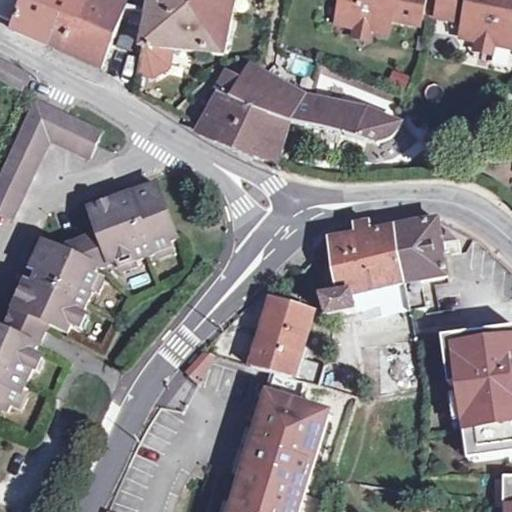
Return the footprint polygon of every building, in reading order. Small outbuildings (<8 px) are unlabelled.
[(26,0),(13,0),(7,16),(20,21),(29,1),(26,0)] [(77,23),(86,0),(29,0),(29,1),(20,21),(17,28),(51,44),(63,17),(77,23)] [(105,1),(103,0),(86,0),(77,23),(63,17),(51,44),(102,69),(126,9),(105,1)] [(151,0),(138,73),(151,75),(167,66),(171,48),(223,54),(233,0),(151,0)] [(339,0),(335,22),(355,25),(372,28),(391,32),(394,16),(422,21),(425,0),(339,0)] [(511,0),(440,0),(438,15),(466,19),(463,35),(480,39),(496,42),(511,44),(511,0)] [(372,28),(355,25),(353,36),(371,40),(372,28)] [(480,39),(478,50),(494,53),(496,42),(480,39)] [(0,76),(21,87),(26,73),(0,60),(0,76)] [(226,143),(263,72),(251,66),(244,80),(227,73),(198,126),(197,129),(226,143)] [(280,161),(292,116),(275,110),(286,84),(263,72),(226,143),(251,154),(253,149),(280,161)] [(305,95),(286,84),(275,110),(292,116),(305,95)] [(369,109),(305,95),(292,116),(307,121),(380,141),(399,133),(401,122),(369,109)] [(56,143),(94,161),(106,133),(66,114),(64,120),(39,107),(0,189),(0,212),(18,221),(56,143)] [(68,249),(65,257),(102,274),(123,265),(134,260),(136,265),(149,261),(160,257),(157,251),(179,242),(159,187),(132,197),(129,190),(105,200),(108,207),(95,211),(104,236),(68,249)] [(395,228),(410,311),(427,306),(423,279),(448,275),(438,220),(395,228)] [(360,320),(410,311),(395,228),(376,232),(376,222),(356,223),(357,235),(335,238),(340,286),(333,288),(335,298),(326,299),(329,317),(358,313),(360,320)] [(102,274),(65,257),(49,249),(43,264),(34,259),(24,285),(31,288),(20,312),(50,326),(71,336),(74,329),(80,317),(85,319),(91,305),(96,296),(93,294),(98,283),(102,274)] [(138,271),(136,265),(134,260),(123,265),(128,276),(138,271)] [(106,286),(98,283),(93,294),(96,296),(102,298),(106,286)] [(264,329),(253,365),(277,372),(309,382),(317,386),(325,363),(301,356),(314,311),(298,306),(300,293),(286,290),(282,301),(274,298),(264,329)] [(20,312),(10,335),(40,350),(50,326),(20,312)] [(80,317),(74,329),(85,334),(90,323),(85,319),(80,317)] [(511,329),(463,337),(480,461),(511,456),(511,329)] [(0,408),(11,413),(21,391),(28,394),(32,384),(38,370),(32,367),(37,355),(40,350),(10,335),(0,330),(0,408)] [(188,377),(205,382),(212,354),(196,350),(188,377)] [(48,360),(37,355),(32,367),(38,370),(42,372),(48,360)] [(301,403),(309,382),(277,372),(233,511),(299,511),(329,414),(301,403)]
